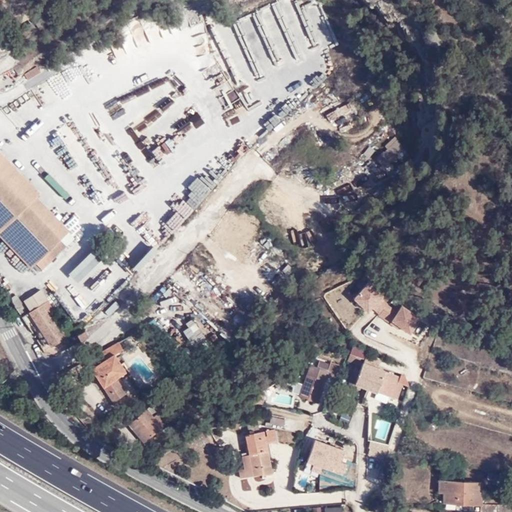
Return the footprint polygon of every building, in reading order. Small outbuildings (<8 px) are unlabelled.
[(39,70),(27,77),(31,83),(43,76),(39,70)] [(152,87),(163,83),(161,78),(150,82),(152,87)] [(241,101),(224,106),(229,120),(245,115),(241,101)] [(396,135),(383,145),(387,149),(375,159),(383,169),(407,149),(396,135)] [(0,154),(0,177),(58,238),(66,231),(34,197),(37,194),(0,154)] [(0,237),(28,267),(34,262),(44,252),(58,238),(0,177),(0,237)] [(44,252),(34,262),(43,271),(67,248),(58,238),(44,252)] [(359,288),(353,282),(343,295),(349,301),(359,288)] [(370,312),(410,337),(421,320),(364,285),(352,304),(369,315),(370,312)] [(81,290),(73,293),(79,307),(87,304),(81,290)] [(30,310),(46,301),(41,293),(25,303),(30,310)] [(18,309),(24,305),(17,295),(12,299),(13,303),(18,309)] [(30,310),(19,316),(42,352),(56,355),(87,336),(78,322),(71,327),(74,334),(68,337),(61,325),(55,329),(48,318),(55,313),(46,301),(30,310)] [(110,315),(120,306),(115,301),(105,310),(110,315)] [(91,322),(92,335),(118,333),(116,315),(105,316),(105,320),(91,322)] [(193,319),(186,323),(188,328),(184,331),(191,344),(203,338),(193,319)] [(204,341),(191,348),(195,354),(207,347),(204,341)] [(125,350),(120,342),(113,346),(101,353),(105,360),(100,363),(101,365),(94,369),(112,401),(125,394),(116,378),(121,375),(115,366),(120,363),(116,355),(125,350)] [(207,356),(186,368),(181,371),(184,376),(196,370),(199,375),(213,367),(207,356)] [(361,363),(348,358),(346,363),(359,368),(361,363)] [(115,366),(121,375),(125,372),(120,363),(115,366)] [(361,363),(359,368),(358,374),(355,383),(363,386),(366,387),(375,391),(383,371),(376,369),(372,367),(361,363)] [(321,370),(320,382),(332,384),(334,369),(322,368),(321,370)] [(317,401),(320,382),(321,370),(310,369),(309,376),(301,374),(298,395),(305,397),(305,399),(317,401)] [(347,380),(355,383),(358,374),(350,371),(347,380)] [(383,371),(375,391),(385,394),(388,385),(395,387),(397,382),(391,380),(393,375),(383,371)] [(402,384),(404,376),(394,372),(393,375),(391,380),(397,382),(402,384)] [(127,393),(133,389),(126,376),(119,380),(127,393)] [(266,401),(291,406),(294,394),(268,389),(266,401)] [(383,400),(385,394),(375,391),(373,397),(383,400)] [(149,404),(127,421),(141,439),(163,422),(149,404)] [(288,416),(272,412),(270,420),(286,424),(288,416)] [(269,443),(266,431),(242,436),(245,448),(237,449),(240,462),(232,464),(234,473),(250,470),(251,475),(270,472),(265,444),(269,443)] [(385,437),(369,434),(365,450),(381,454),(385,437)] [(313,441),(306,466),(311,467),(308,479),(317,481),(320,472),(340,478),(347,451),(313,441)] [(507,469),(495,469),(492,469),(492,479),(506,479),(507,469)] [(429,479),(415,477),(413,494),(427,496),(429,479)] [(438,492),(443,492),(444,510),(479,511),(480,483),(438,481),(438,492)]
